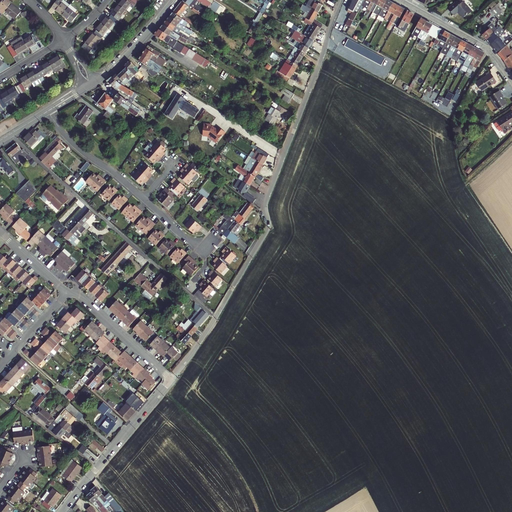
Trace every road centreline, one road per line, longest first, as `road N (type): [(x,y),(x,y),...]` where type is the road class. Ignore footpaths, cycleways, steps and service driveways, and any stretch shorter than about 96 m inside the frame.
road 1 (residential): [(343,0),(265,203),(267,229),(171,379)]
road 2 (residential): [(171,379),(62,511)]
road 3 (residential): [(511,83),(485,47),(399,0)]
road 4 (residential): [(67,293),(171,379)]
road 5 (residential): [(47,111),(143,198)]
